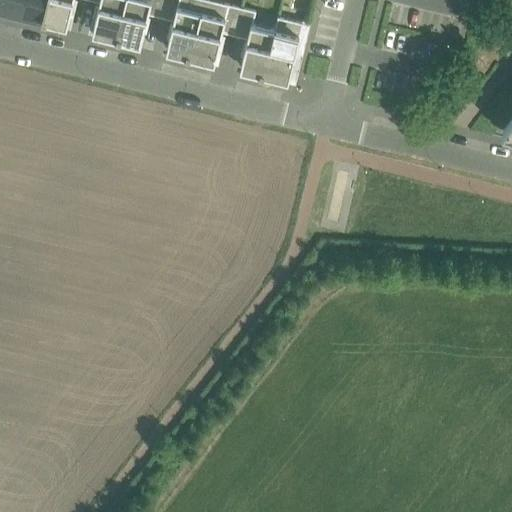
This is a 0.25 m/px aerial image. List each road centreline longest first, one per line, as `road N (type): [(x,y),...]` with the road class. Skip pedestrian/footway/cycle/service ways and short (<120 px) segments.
road 1 (residential): [(326,123),(0,41)]
road 2 (residential): [(511,169),(326,123)]
road 3 (residential): [(326,123),(356,0)]
